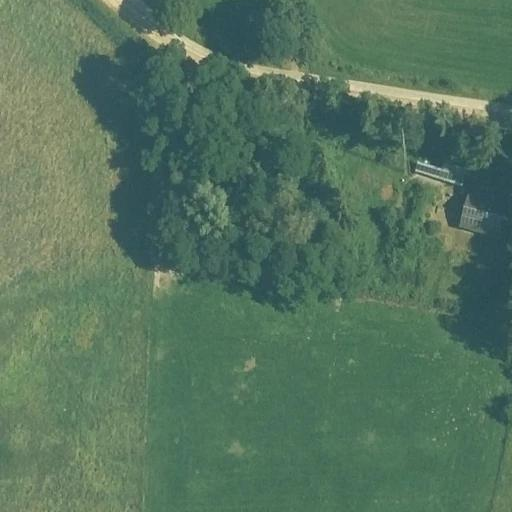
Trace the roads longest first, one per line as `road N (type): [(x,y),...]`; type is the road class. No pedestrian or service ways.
road 1 (track): [(511,116),(233,73),(182,54),(119,0)]
road 2 (track): [(191,57),(179,258)]
